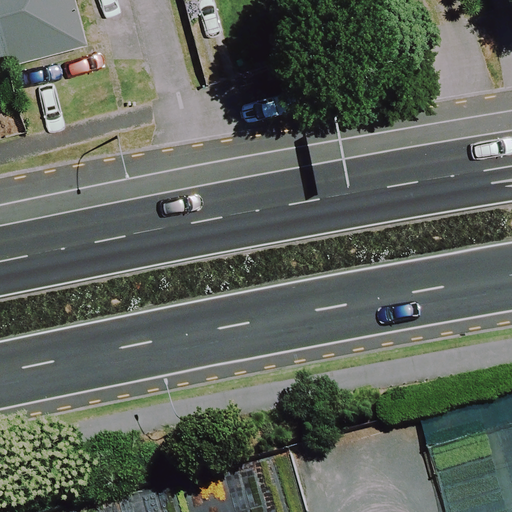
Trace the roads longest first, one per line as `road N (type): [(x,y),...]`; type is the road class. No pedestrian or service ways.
road 1 (trunk): [(511,276),(0,374)]
road 2 (trunk): [(0,262),(511,167)]
